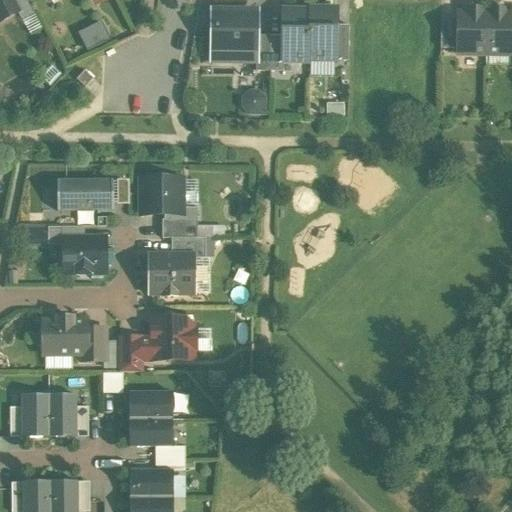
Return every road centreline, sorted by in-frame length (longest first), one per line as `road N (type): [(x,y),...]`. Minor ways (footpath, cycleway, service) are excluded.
road 1 (residential): [(27,133),(148,140),(176,0)]
road 2 (residential): [(132,267),(108,299),(0,296)]
